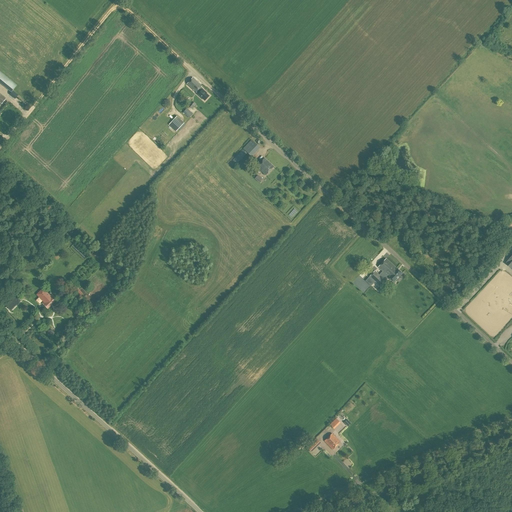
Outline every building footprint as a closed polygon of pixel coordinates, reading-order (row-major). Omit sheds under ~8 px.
[(0,83),(10,92),(16,85),(0,71),(0,83)] [(200,91),(198,90),(202,85),(193,77),(186,84),(204,101),(209,96),(204,92),(205,91),(202,89),(200,91)] [(153,124),(167,110),(163,106),(149,120),(153,124)] [(189,118),(193,114),(187,108),(183,112),(189,118)] [(173,119),(179,126),(184,121),(178,114),(173,119)] [(252,157),(260,148),(251,140),(243,149),(252,157)] [(236,164),(247,153),(243,150),(233,160),(236,164)] [(265,175),(273,166),(264,158),(256,167),(265,175)] [(373,251),(366,258),(371,263),(378,257),(373,251)] [(397,269),(386,258),(378,267),(394,282),(402,273),(397,268),(397,269)] [(385,280),(383,278),(375,271),(370,277),(380,286),(385,280)] [(374,283),(364,294),(369,299),(379,287),(374,283)] [(50,296),(43,288),(37,294),(44,302),(42,303),(47,308),(56,299),(52,294),(50,296)] [(10,310),(20,301),(16,296),(6,306),(10,310)] [(338,419),(331,425),(336,430),(343,423),(338,419)] [(340,442),(332,433),(324,441),(332,450),(340,442)] [(311,452),(321,443),(316,438),(307,447),(311,452)] [(305,445),(306,447),(313,440),(311,439),(305,445)]
